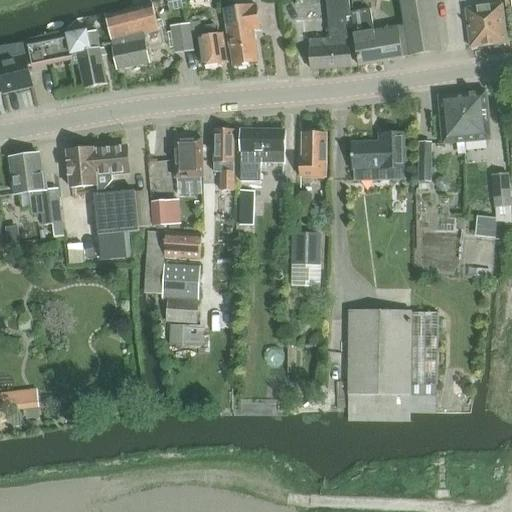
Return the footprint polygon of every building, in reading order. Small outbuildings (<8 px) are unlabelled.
[(351,0),(328,0),(332,25),(304,28),(309,70),(339,66),(339,62),(354,60),(349,15),(353,14),(351,0)] [(361,68),(384,64),(403,62),(403,57),(440,52),(432,0),(401,0),(405,28),(373,32),(369,11),(355,13),(357,35),(356,35),(361,68)] [(151,5),(106,15),(119,72),(149,65),(143,38),(158,34),(151,5)] [(257,5),(224,10),(229,50),(231,50),(234,67),(259,63),(255,31),(261,30),(257,5)] [(504,45),(500,5),(466,8),(470,49),(504,45)] [(201,22),(191,23),(193,38),(203,37),(201,22)] [(205,37),(200,37),(204,67),(228,63),(223,34),(218,35),(216,26),(203,28),(205,37)] [(186,27),(175,28),(178,52),(189,50),(186,27)] [(84,91),(106,87),(96,33),(87,35),(87,32),(67,36),(67,39),(27,46),(31,69),(71,61),(72,66),(79,64),(84,91)] [(0,85),(1,85),(3,95),(33,89),(26,58),(0,63),(0,85)] [(443,146),(490,141),(485,93),(438,98),(443,146)] [(222,191),(234,191),(236,132),(215,131),(213,173),(223,173),(222,191)] [(242,131),(241,182),(263,182),(263,164),(286,165),(286,132),(242,131)] [(352,171),(407,169),(406,133),(379,134),(379,142),(351,143),(352,171)] [(299,177),(325,177),(325,134),(302,134),(302,161),(299,161),(299,177)] [(175,178),(203,177),(202,138),(174,139),(175,178)] [(111,177),(129,175),(127,151),(109,152),(108,148),(68,152),(71,189),(100,186),(105,193),(113,182),(111,177)] [(419,182),(432,181),(430,152),(418,153),(419,182)] [(37,155),(10,158),(16,197),(32,195),(35,216),(42,215),(44,227),(53,225),(55,238),(65,237),(63,224),(59,198),(58,191),(46,193),(43,174),(40,175),(37,155)] [(146,163),(147,189),(169,188),(168,162),(146,163)] [(348,185),(364,185),(364,174),(348,174),(348,185)] [(511,207),(511,200),(510,174),(493,175),(495,208),(511,207)] [(196,197),(196,185),(172,185),(172,198),(196,197)] [(242,191),(239,226),(256,228),(258,193),(242,191)] [(99,236),(113,235),(130,234),(138,233),(135,192),(96,195),(99,236)] [(153,203),(155,229),(171,228),(169,202),(153,203)] [(474,218),(474,236),(489,237),(489,218),(474,218)] [(145,294),(163,296),(165,267),(165,258),(166,234),(166,233),(149,232),(145,294)] [(113,235),(99,236),(101,261),(132,258),(130,234),(113,235)] [(202,236),(166,234),(165,258),(201,260),(202,236)] [(293,234),(293,265),(319,266),(320,235),(293,234)] [(93,245),(73,246),(74,260),(94,260),(93,245)] [(163,299),(168,299),(199,300),(200,269),(165,267),(163,296),(163,299)] [(316,293),(317,270),(287,269),(286,292),(316,293)] [(197,325),(199,300),(168,299),(167,323),(197,325)] [(411,396),(412,312),(348,311),(347,396),(349,396),(411,396)] [(439,313),(412,312),(411,396),(349,396),(349,413),(349,422),(411,423),(411,414),(437,415),(439,313)] [(170,345),(204,346),(205,327),(171,326),(170,345)] [(0,413),(40,408),(38,390),(0,394),(0,413)]
